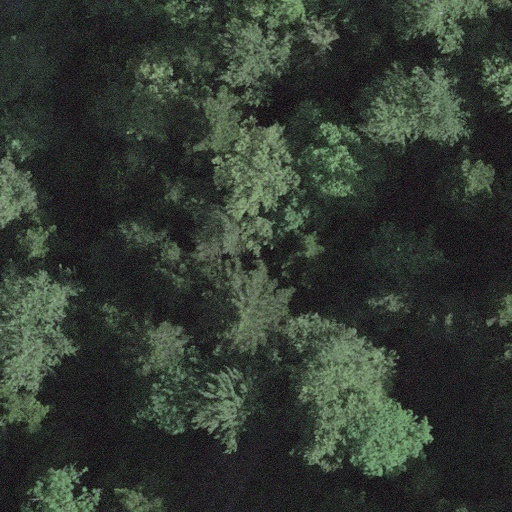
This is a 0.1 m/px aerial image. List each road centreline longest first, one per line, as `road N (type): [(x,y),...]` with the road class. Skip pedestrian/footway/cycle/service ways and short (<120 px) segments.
road 1 (track): [(209,511),(383,224),(511,49)]
road 2 (track): [(228,0),(0,175)]
